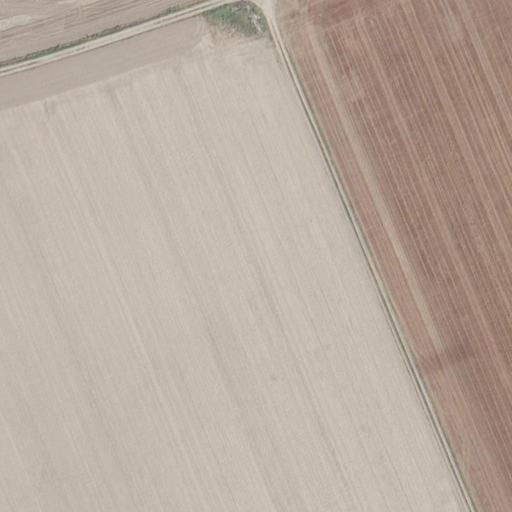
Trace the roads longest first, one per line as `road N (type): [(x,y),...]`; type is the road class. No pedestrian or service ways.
road 1 (track): [(256,0),(467,511)]
road 2 (track): [(233,0),(0,73)]
